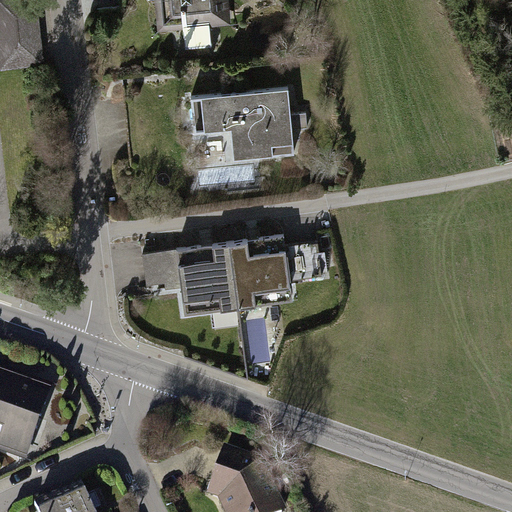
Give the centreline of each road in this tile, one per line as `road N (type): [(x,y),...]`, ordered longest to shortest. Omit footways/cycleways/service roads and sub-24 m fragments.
road 1 (residential): [(89,232),(511,170)]
road 2 (residential): [(141,367),(511,497)]
road 3 (residential): [(61,0),(89,232)]
road 4 (residential): [(122,445),(0,505)]
